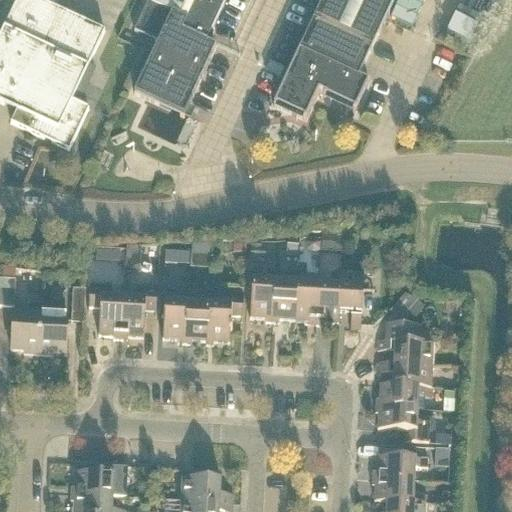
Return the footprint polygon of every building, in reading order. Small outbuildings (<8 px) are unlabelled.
[(104,34),(31,0),(18,0),(0,40),(0,105),(17,114),(11,126),(69,153),(89,112),(72,104),(104,34)] [(228,0),(157,0),(153,9),(174,19),(136,100),(186,122),(218,53),(206,48),(228,0)] [(325,0),(274,110),(276,111),(277,110),(304,122),(303,124),(306,125),(319,97),(324,99),(324,101),(326,102),(327,100),(354,113),(353,115),(355,116),(370,85),(367,84),(366,86),(358,82),(396,0),(325,0)] [(154,37),(164,16),(141,5),(131,26),(154,37)] [(407,217),(398,216),(398,225),(407,225),(407,217)] [(321,243),(320,248),(343,249),(344,236),(321,235),(321,243)] [(320,248),(321,243),(306,242),(305,251),(320,252),(320,248)] [(213,246),(192,246),(192,261),(212,262),(213,246)] [(136,253),(125,252),(125,262),(136,262),(136,253)] [(178,256),(165,255),(165,265),(177,266),(178,256)] [(289,272),(305,273),(306,260),(290,259),(289,272)] [(2,282),(15,282),(16,271),(3,270),(2,282)] [(268,328),(275,328),(277,286),(264,286),(265,273),(254,273),(252,322),(268,323),(268,328)] [(297,324),(300,275),(290,274),(289,287),(277,286),(275,328),(281,328),(281,324),(297,324)] [(311,329),(319,330),(321,289),(308,288),(309,275),(300,275),(297,324),(312,325),(311,329)] [(342,278),(342,276),(333,276),(333,289),(321,289),(319,330),(325,330),(325,326),(341,326),(341,316),(342,278)] [(362,334),(364,279),(342,278),(341,316),(353,317),(352,334),(362,334)] [(5,285),(3,313),(15,313),(16,286),(5,285)] [(122,345),(125,304),(112,303),(113,290),(92,289),(90,313),(102,313),(100,340),(116,341),(116,345),(122,345)] [(138,305),(125,304),(122,345),(130,346),(130,342),(145,343),(147,317),(157,317),(159,293),(139,291),(138,305)] [(187,349),(189,308),(176,307),(177,294),(167,294),(164,344),(179,345),(179,349),(187,349)] [(84,328),(86,296),(74,295),(72,328),(84,328)] [(194,346),(208,347),(209,346),(211,309),(212,297),(203,296),(202,309),(189,308),(187,349),(194,350),(194,346)] [(209,346),(208,347),(208,350),(215,351),(215,347),(231,348),(232,321),(243,321),(244,298),(224,297),(224,310),(211,309),(209,346)] [(400,325),(418,304),(405,299),(389,315),(400,325)] [(40,360),(42,319),(42,310),(29,309),(29,318),(14,318),(12,356),(26,357),(26,359),(40,360)] [(69,321),(42,319),(40,360),(54,361),(54,358),(67,359),(69,321)] [(420,332),(393,331),(392,347),(380,346),(380,355),(393,356),(392,368),(434,371),(436,349),(419,348),(420,332)] [(392,368),(379,367),(378,378),(395,379),(395,390),(394,390),(419,392),(418,392),(433,393),(434,371),(392,368)] [(434,393),(433,393),(418,392),(419,392),(394,390),(395,390),(382,389),(381,406),(379,406),(378,412),(420,414),(420,402),(433,403),(434,393)] [(445,402),(445,414),(455,414),(455,402),(445,402)] [(419,427),(420,414),(378,412),(378,419),(381,419),(380,435),(408,437),(407,447),(431,449),(432,428),(419,427)] [(452,440),(436,439),(436,448),(452,449),(452,440)] [(375,484),(416,486),(417,474),(429,474),(430,465),(378,462),(377,477),(375,477),(375,484)] [(94,478),(113,479),(114,470),(94,469),(94,478)] [(73,492),(73,499),(115,502),(116,489),(128,490),(129,480),(77,478),(76,492),(73,492)] [(183,483),(182,505),(234,508),(234,499),(221,499),(222,485),(183,483)] [(376,507),(388,507),(389,506),(425,508),(428,508),(428,499),(415,499),(416,486),(375,484),(375,491),(377,491),(376,507)] [(443,496),(442,508),(453,509),(454,496),(443,496)] [(114,511),(115,502),(73,499),(72,506),(76,507),(75,511),(114,511)]
